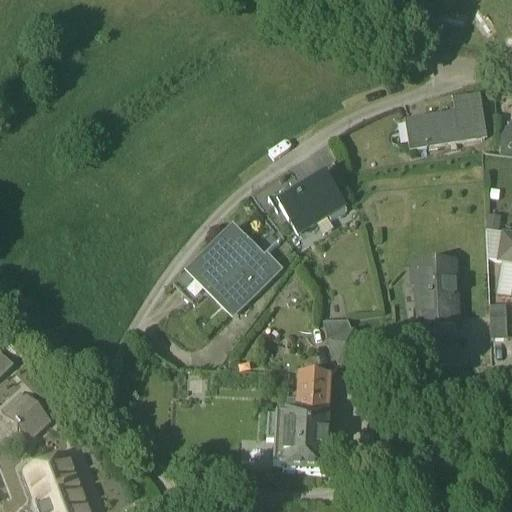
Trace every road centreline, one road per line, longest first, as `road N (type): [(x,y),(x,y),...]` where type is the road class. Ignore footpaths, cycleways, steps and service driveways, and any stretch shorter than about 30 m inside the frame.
road 1 (residential): [(103,511),(158,381),(254,279),(322,229),(463,170)]
road 2 (residential): [(137,0),(326,125),(463,170)]
